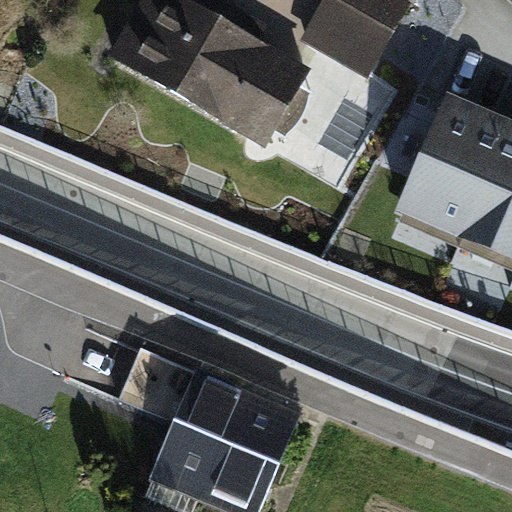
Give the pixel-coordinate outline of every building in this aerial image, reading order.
[(206,0),(200,12),(178,0),(150,0),(116,59),(265,145),(307,73),(232,31),(241,16),(213,0),(206,0)] [(399,2),(396,0),(330,0),(307,41),(346,63),(356,46),(369,54),(399,2)] [(506,138),(445,112),(403,209),(464,235),(506,138)] [(511,131),(509,130),(506,138),(464,235),(511,255),(511,131)] [(294,423),(195,381),(156,475),(157,476),(148,497),(183,511),(192,511),(203,485),(258,508),(294,423)]
